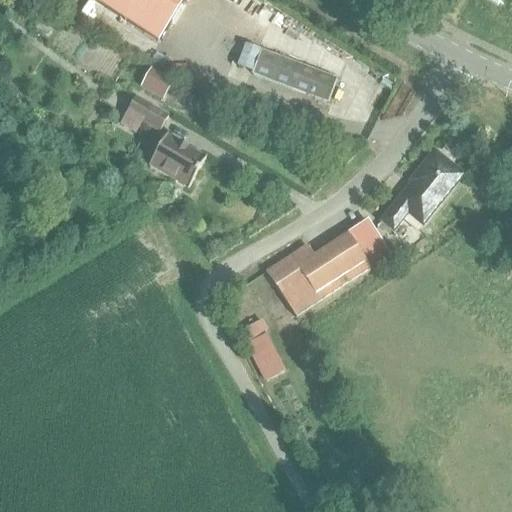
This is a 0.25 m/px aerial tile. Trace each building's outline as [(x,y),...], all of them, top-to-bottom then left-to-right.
[(91,0),(91,1),(158,42),(184,0),(91,0)] [(337,82),(260,53),(261,52),(245,46),(237,69),(252,74),(251,76),(328,105),(337,82)] [(153,66),(143,86),(167,98),(177,79),(153,66)] [(126,115),(159,134),(168,119),(135,100),(126,115)] [(149,168),(188,191),(206,161),(166,138),(149,168)] [(413,185),(382,223),(393,232),(407,215),(422,227),(462,177),(434,155),(411,183),(413,185)] [(370,272),(392,259),(368,222),(313,257),(306,246),(264,273),(296,320),(370,272)] [(248,348),(270,382),(287,371),(265,337),(248,348)]
